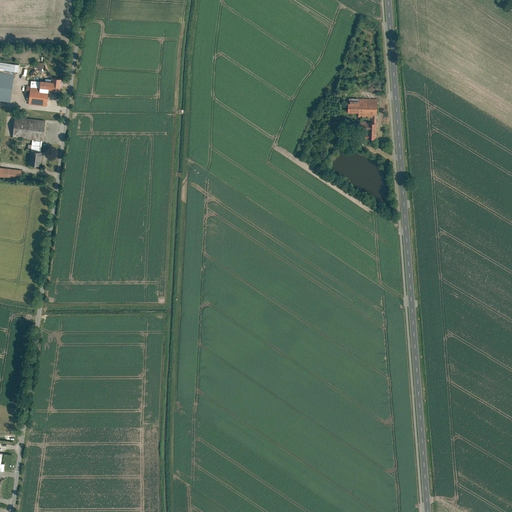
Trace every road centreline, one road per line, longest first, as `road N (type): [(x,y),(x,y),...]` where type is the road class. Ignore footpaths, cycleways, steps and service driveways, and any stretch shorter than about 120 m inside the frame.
road 1 (unclassified): [(9,511),(82,0)]
road 2 (tertiary): [(388,0),(427,511)]
